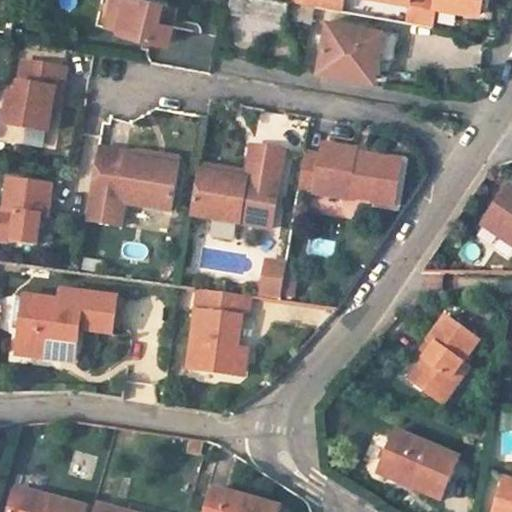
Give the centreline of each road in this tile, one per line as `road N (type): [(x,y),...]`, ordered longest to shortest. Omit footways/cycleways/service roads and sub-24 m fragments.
road 1 (residential): [(105,98),(152,78),(402,120),(465,167)]
road 2 (unclassified): [(269,437),(281,408),(377,303),(465,167)]
road 3 (unclassified): [(269,437),(98,410),(0,412)]
road 4 (unknown): [(377,303),(511,285)]
